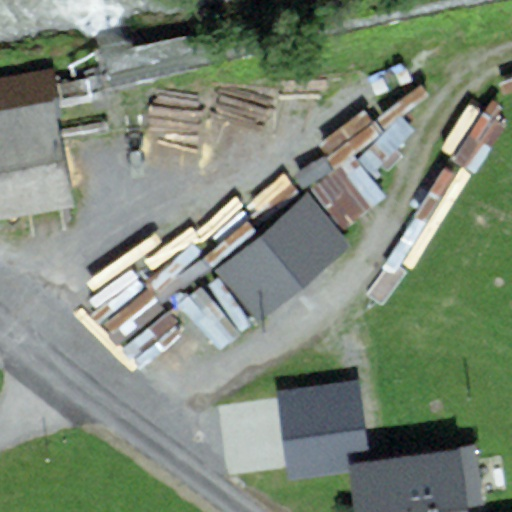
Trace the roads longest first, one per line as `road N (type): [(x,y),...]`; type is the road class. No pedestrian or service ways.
road 1 (track): [(134,431),(345,270),(436,85),(511,54)]
road 2 (unclassified): [(242,511),(0,331)]
